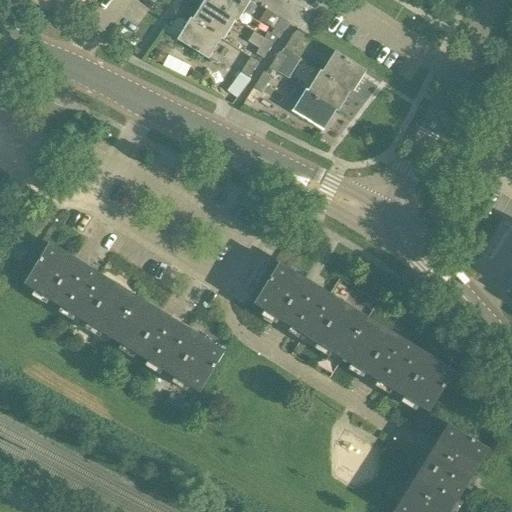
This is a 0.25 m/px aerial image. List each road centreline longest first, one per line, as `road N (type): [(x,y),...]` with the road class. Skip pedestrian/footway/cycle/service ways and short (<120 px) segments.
road 1 (residential): [(115,168),(239,244),(221,277),(95,199)]
road 2 (tertiary): [(381,215),(149,106)]
road 3 (tertiary): [(511,351),(381,215)]
road 4 (residential): [(381,215),(457,71)]
road 5 (residential): [(457,71),(347,9)]
